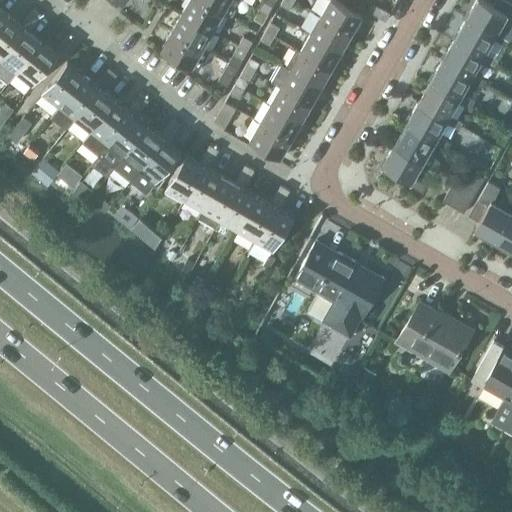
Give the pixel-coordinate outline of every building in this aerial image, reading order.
[(200,0),(189,0),(182,13),(213,31),(223,13),(200,0)] [(200,0),(223,13),(232,18),(242,0),(241,0),(200,0)] [(295,1),(293,0),(283,0),(281,5),(290,10),(295,1)] [(329,0),(321,16),(352,33),(362,15),(336,0),(329,0)] [(482,0),(477,0),(467,19),(495,35),(493,39),(507,46),(511,39),(497,32),(507,14),(482,0)] [(259,10),(268,15),(273,6),(264,1),(259,10)] [(0,27),(10,16),(0,8),(0,27)] [(34,9),(28,17),(36,24),(42,16),(34,9)] [(268,15),(259,10),(254,19),(263,24),(268,15)] [(378,16),(386,20),(389,14),(381,10),(378,16)] [(213,31),(182,13),(172,31),(203,49),(213,31)] [(26,28),(22,25),(10,16),(0,27),(0,60),(26,28)] [(342,51),(352,33),(321,16),(311,33),(342,51)] [(36,24),(28,17),(22,25),(26,28),(30,32),(36,24)] [(467,19),(455,40),(483,56),(481,60),(495,67),(499,60),(485,52),(493,39),(495,35),(467,19)] [(266,31),(275,36),(280,28),(271,22),(266,31)] [(0,60),(16,73),(42,41),(30,32),(26,28),(0,60)] [(203,49),(172,31),(161,49),(193,67),(203,49)] [(275,36),(266,31),(261,40),(270,45),(275,36)] [(301,51),(337,72),(344,60),(338,57),(342,51),(311,33),(301,51)] [(239,46),(248,51),(253,42),(244,37),(239,46)] [(455,40),(443,61),(471,77),(469,81),(483,87),(487,81),(473,73),(481,60),(483,56),(455,40)] [(42,41),(16,73),(33,86),(58,54),(42,41)] [(248,51),(239,46),(234,54),(243,60),(248,51)] [(337,72),(301,51),(291,69),(322,86),(325,81),(330,84),(337,72)] [(246,67),(255,72),(260,63),(251,58),(246,67)] [(443,61),(431,82),(459,98),(457,101),(471,108),(475,102),(461,94),(469,81),(471,77),(443,61)] [(42,94),(59,107),(84,75),(68,62),(42,94)] [(219,81),(228,86),(238,68),(229,63),(219,81)] [(255,72),(246,67),(241,76),(250,81),(255,72)] [(109,68),(103,77),(111,83),(117,75),(109,68)] [(291,69),(280,87),(311,104),(322,86),(291,69)] [(100,88),(96,84),(84,75),(59,107),(75,120),(100,88)] [(103,77),(96,84),(100,88),(104,91),(111,83),(103,77)] [(431,82),(419,103),(447,119),(445,122),(459,129),(463,123),(449,115),(457,101),(459,98),(431,82)] [(236,85),(230,94),(239,99),(245,90),(236,85)] [(280,87),(270,104),(301,122),(311,104),(280,87)] [(75,120),(91,132),(116,100),(104,91),(100,88),(75,120)] [(141,94),(135,102),(143,108),(149,100),(141,94)] [(132,113),(128,110),(116,100),(91,132),(107,145),(132,113)] [(135,102),(128,110),(132,113),(136,116),(143,108),(135,102)] [(225,102),(215,121),(226,127),(237,109),(225,102)] [(0,110),(0,111),(8,118),(14,109),(6,103),(0,110)] [(419,103),(407,123),(435,139),(433,143),(447,150),(451,143),(437,136),(445,122),(447,119),(419,103)] [(270,104),(260,122),(291,140),(301,122),(270,104)] [(132,113),(107,145),(99,154),(115,167),(123,158),(148,126),(136,116),(132,113)] [(17,125),(18,125),(26,132),(32,123),(24,117),(17,125)] [(173,119),(166,127),(175,134),(181,126),(173,119)] [(291,140),(260,122),(250,140),(281,158),(291,140)] [(407,123),(395,144),(423,160),(421,164),(435,171),(439,164),(425,157),(433,143),(435,139),(407,123)] [(164,138),(160,135),(148,126),(123,158),(139,170),(164,138)] [(166,127),(160,135),(164,138),(168,142),(175,134),(166,127)] [(164,138),(139,170),(156,184),(181,152),(168,142),(164,138)] [(423,160),(395,144),(383,166),(411,182),(409,185),(423,193),(427,185),(414,177),(421,164),(423,160)] [(210,145),(205,154),(214,159),(219,150),(210,145)] [(205,154),(200,163),(205,166),(209,168),(214,159),(205,154)] [(166,191),(184,201),(205,166),(200,163),(186,155),(166,191)] [(245,165),(240,174),(249,180),(254,171),(245,165)] [(184,201),(202,211),(222,176),(209,168),(205,166),(184,201)] [(240,174),(235,183),(240,186),(244,188),(249,180),(240,174)] [(240,186),(235,183),(222,176),(202,211),(220,221),(240,186)] [(443,200),(454,207),(466,186),(455,180),(443,200)] [(220,221),(238,232),(258,196),(244,188),(240,186),(220,221)] [(281,186),(276,195),(285,200),(290,191),(281,186)] [(466,186),(454,207),(464,213),(476,192),(466,186)] [(479,221),(491,200),(481,194),(469,215),(479,221)] [(285,200),(276,195),(271,203),(276,206),(280,209),(285,200)] [(276,206),(271,203),(258,196),(238,232),(255,242),(276,206)] [(475,229),(496,241),(511,213),(511,204),(509,210),(491,200),(479,221),(475,229)] [(276,206),(255,242),(249,252),(266,261),(270,255),(272,256),(274,252),(294,217),(280,209),(276,206)] [(511,213),(496,241),(511,249),(511,213)] [(386,279),(318,240),(296,278),(336,301),(324,322),(350,337),(362,316),(364,317),(386,279)] [(264,265),(269,268),(270,269),(276,258),(272,256),(270,255),(266,261),(264,265)] [(444,312),(443,314),(421,301),(398,342),(449,371),(473,329),(444,312)] [(485,359),(473,380),(486,387),(504,398),(511,402),(511,414),(504,429),(511,434),(511,351),(505,347),(495,341),(485,359)]
